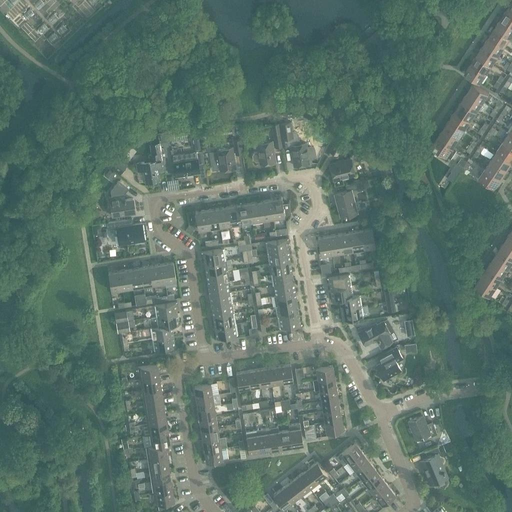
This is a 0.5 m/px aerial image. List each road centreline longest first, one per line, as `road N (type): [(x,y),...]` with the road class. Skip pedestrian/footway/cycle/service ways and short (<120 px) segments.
road 1 (residential): [(317,343),(299,235),(318,209),(310,176),(225,189),(152,201),(157,233),(189,258),(204,361)]
road 2 (residential): [(212,511),(195,488),(178,377),(204,361)]
road 3 (residential): [(379,415),(426,395),(511,383)]
